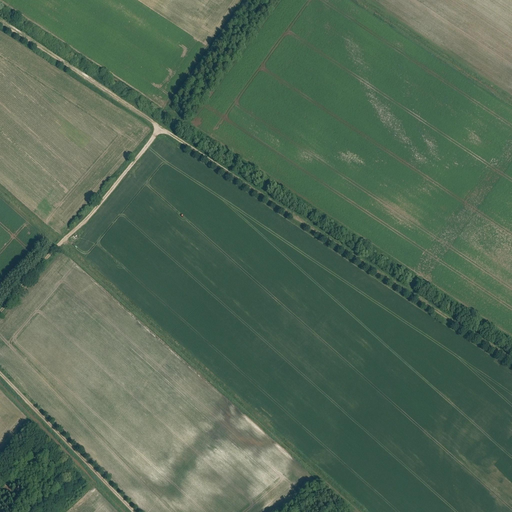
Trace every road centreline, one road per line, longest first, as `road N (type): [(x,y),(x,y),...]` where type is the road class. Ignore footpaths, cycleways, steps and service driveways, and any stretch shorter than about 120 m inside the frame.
road 1 (track): [(511,361),(0,21)]
road 2 (track): [(159,126),(0,312)]
road 3 (track): [(0,376),(131,511)]
